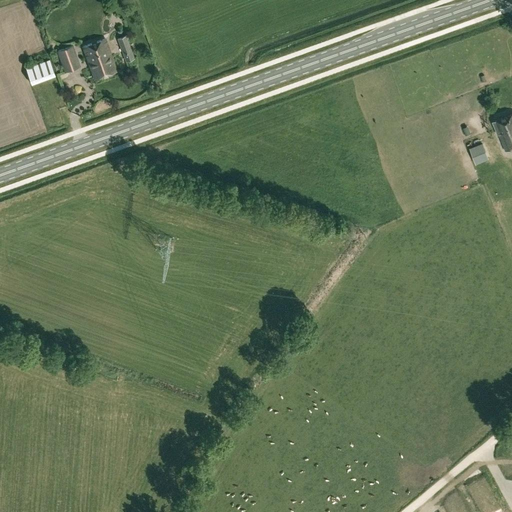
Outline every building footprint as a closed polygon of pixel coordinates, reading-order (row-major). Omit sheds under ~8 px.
[(126,61),(134,59),(126,36),(118,39),(126,61)] [(94,79),(116,72),(105,39),(83,47),(94,79)] [(65,72),(79,67),(72,46),(58,51),(65,72)] [(55,76),(49,60),(26,69),(31,84),(55,76)] [(497,134),(499,133),(506,151),(511,148),(511,113),(492,122),(497,134)] [(503,484),(469,505),(473,511),(482,511),(510,496),(503,484)]
